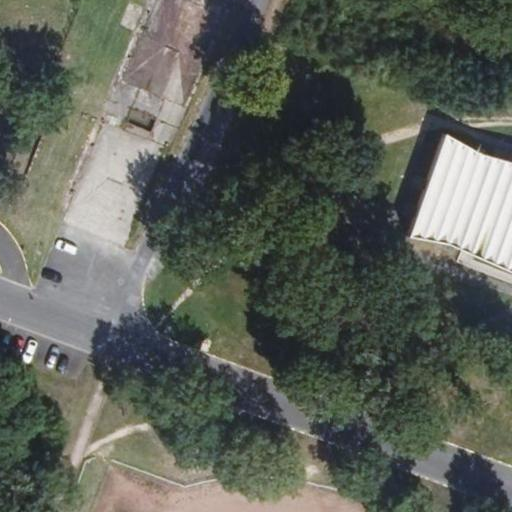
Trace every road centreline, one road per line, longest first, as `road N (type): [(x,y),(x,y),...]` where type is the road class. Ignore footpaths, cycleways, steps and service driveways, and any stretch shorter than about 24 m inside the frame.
road 1 (unclassified): [(120,340),(511,488)]
road 2 (unclassified): [(120,340),(140,260),(248,16)]
road 3 (unclassified): [(0,295),(120,340)]
